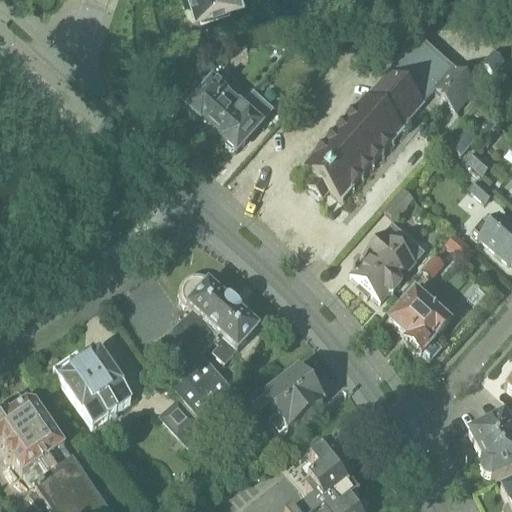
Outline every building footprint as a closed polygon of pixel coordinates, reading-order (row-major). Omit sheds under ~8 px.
[(190,0),(191,2),(194,3),(196,8),(197,7),(200,19),(229,10),(226,0),(190,0)] [(437,92),(453,74),(421,46),(410,58),(407,55),(364,103),(362,101),(361,102),(359,99),(358,101),(361,103),(352,113),(349,110),(348,112),(351,115),(342,124),(340,121),(338,123),(340,126),(332,136),(330,133),(327,135),(331,137),(322,147),(319,145),(318,147),(320,149),(312,158),(310,156),(308,158),(310,161),(302,170),(300,168),(298,169),(301,172),(300,172),(312,183),(305,190),(320,203),(327,196),(339,206),(339,205),(342,208),(344,206),(341,203),(349,194),(352,197),(354,195),(351,192),(359,183),(362,186),(364,183),(361,180),(369,171),(372,174),(374,172),(371,169),(379,160),(382,163),(384,161),(381,158),(389,148),(392,151),(394,149),(392,146),(400,137),(403,140),(404,138),(401,136),(402,135),(400,134),(437,92)] [(491,78),(502,66),(491,57),(481,69),(491,78)] [(453,74),(437,92),(444,98),(439,103),(455,117),(476,93),(453,74)] [(201,122),(215,135),(237,109),(223,96),(232,86),(223,78),(218,78),(211,86),(211,85),(186,113),(188,115),(188,118),(193,123),(196,122),(199,124),(201,122)] [(298,89),(283,105),(290,111),(296,116),(311,100),(301,91),(298,89)] [(249,97),(237,109),(215,135),(216,136),(224,143),(222,145),(225,148),(224,150),(229,156),(233,155),(235,157),(259,129),(258,127),(270,116),(249,97)] [(463,125),(473,135),(482,143),(494,129),(485,121),(474,112),(463,125)] [(459,161),(474,144),(465,136),(449,153),(459,161)] [(481,181),(489,172),(474,158),(466,167),(481,181)] [(469,197),(483,209),(491,200),(477,188),(469,197)] [(382,217),(392,226),(411,205),(400,195),(382,217)] [(472,235),(479,242),(477,244),(508,270),(510,268),(511,268),(511,234),(497,221),(488,231),(482,225),(472,235)] [(354,295),(366,305),(369,301),(379,309),(387,299),(391,299),(400,291),(399,285),(415,268),(414,268),(423,259),(415,252),(414,252),(400,239),(390,230),(382,239),(381,239),(360,263),(363,265),(355,274),(354,273),(350,278),(350,279),(348,282),(358,290),(354,295)] [(445,251),(450,257),(463,269),(473,258),(453,241),(444,251),(445,251)] [(439,269),(433,264),(432,263),(420,276),(430,284),(442,271),(439,269)] [(191,318),(188,321),(212,349),(216,353),(210,359),(223,371),(235,357),(235,358),(256,334),(240,319),(241,318),(242,316),(243,314),(243,312),(243,310),(243,308),(242,306),(242,305),(241,304),(240,303),(239,302),(237,301),(236,300),(234,300),(233,299),(231,299),(229,300),(227,300),(225,301),(223,302),(222,303),(207,290),(208,289),(208,288),(208,287),(208,286),(206,285),(204,283),(201,282),(199,282),(197,281),(194,281),(192,281),(190,282),(188,282),(186,283),(184,285),(182,286),(180,288),(179,290),(177,292),(176,294),(176,296),(176,298),(176,300),(176,302),(176,304),(177,306),(177,308),(182,314),(183,315),(184,315),(185,315),(186,314),(187,314),(191,318)] [(406,344),(403,347),(405,348),(406,353),(405,354),(413,361),(414,360),(419,360),(419,361),(421,360),(428,367),(440,353),(432,347),(448,329),(433,316),(440,308),(420,291),(413,299),(412,298),(386,327),(406,344)] [(229,395),(199,361),(212,349),(188,321),(148,358),(168,381),(167,383),(167,385),(166,387),(166,389),(166,391),(197,424),(208,414),(229,395)] [(90,435),(129,408),(119,394),(120,393),(97,360),(89,365),(81,370),(76,363),(84,357),(82,356),(51,378),(57,386),(57,387),(79,421),(80,420),(90,435)] [(277,443),(286,437),(321,411),(295,376),(249,412),(255,421),(267,413),(274,422),(265,428),(277,443)] [(511,382),(503,392),(511,400),(511,382)] [(29,492),(68,465),(61,455),(62,454),(33,411),(23,410),(23,411),(17,402),(1,411),(8,421),(6,422),(5,420),(0,423),(0,450),(4,457),(3,458),(3,463),(5,467),(10,467),(21,482),(22,482),(29,492)] [(176,404),(156,422),(184,454),(204,436),(176,404)] [(511,437),(503,420),(467,437),(481,465),(479,473),(482,481),(490,484),(511,472),(511,437)] [(351,511),(347,507),(357,499),(341,479),(346,475),(328,452),(306,469),(315,481),(305,490),(307,493),(301,498),(310,509),(306,511),(351,511)] [(43,511),(99,511),(102,510),(93,497),(87,501),(70,476),(71,475),(70,474),(67,475),(67,476),(36,497),(33,499),(34,500),(27,505),(34,511),(43,511)] [(511,511),(511,487),(498,495),(506,510),(505,511),(504,511),(503,511),(511,511)]
